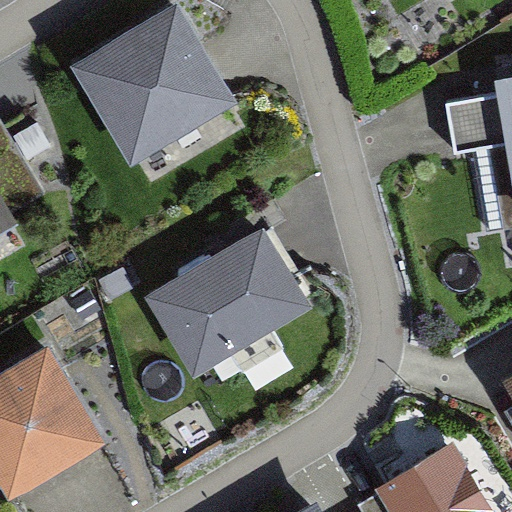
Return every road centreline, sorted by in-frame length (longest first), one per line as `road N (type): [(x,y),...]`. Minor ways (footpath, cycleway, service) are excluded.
road 1 (residential): [(297,0),(381,274),(392,337),(373,384),(334,435)]
road 2 (residential): [(334,435),(196,511)]
